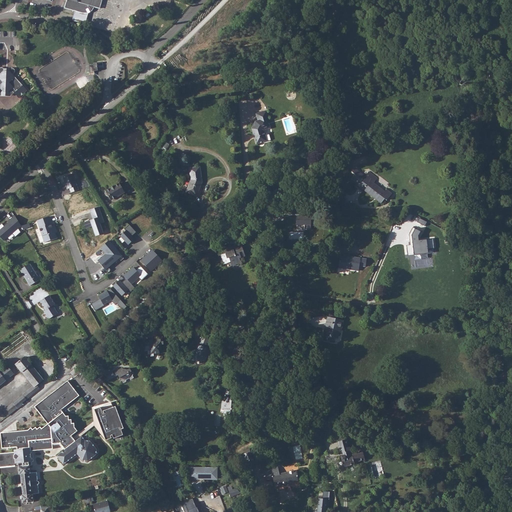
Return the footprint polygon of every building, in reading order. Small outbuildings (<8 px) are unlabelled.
[(64,0),(62,7),(74,11),(75,9),(82,11),(84,6),(86,5),(92,7),(93,7),(98,8),(100,0),(64,0)] [(97,69),(103,68),(103,63),(89,64),(91,75),(94,74),(94,71),(98,71),(97,69)] [(16,71),(14,71),(12,74),(5,73),(4,71),(2,70),(0,71),(0,74),(1,76),(0,77),(0,96),(1,98),(11,100),(14,96),(19,102),(29,93),(16,77),(18,74),(18,72),(16,71)] [(256,144),(267,141),(264,132),(265,130),(270,128),(267,118),(269,118),(267,110),(262,112),(265,118),(258,120),(255,121),(251,128),(253,135),(254,138),(256,144)] [(265,118),(262,112),(256,114),(258,120),(265,118)] [(11,137),(6,141),(10,145),(4,150),(8,156),(19,147),(11,137)] [(186,192),(197,196),(202,182),(200,167),(189,168),(191,180),(186,192)] [(365,176),(355,169),(352,172),(355,175),(352,179),(359,184),(361,181),(362,182),(359,187),(381,204),(384,199),(387,200),(392,193),(387,189),(385,191),(374,183),(378,178),(369,172),(365,176)] [(73,174),(63,177),(67,189),(69,189),(71,193),(79,190),(73,174)] [(125,193),(119,183),(105,191),(105,194),(106,196),(109,197),(111,201),(125,193)] [(99,206),(90,209),(93,219),(90,220),(83,222),(85,228),(92,226),(96,236),(104,233),(101,223),(104,222),(99,206)] [(0,237),(3,241),(21,225),(13,213),(0,223),(0,237)] [(51,215),(37,220),(44,242),(58,238),(51,215)] [(125,230),(120,235),(128,245),(134,239),(132,236),(136,232),(129,225),(125,229),(125,230)] [(420,232),(414,229),(410,235),(412,245),(406,246),(407,257),(427,255),(426,240),(418,241),(418,237),(420,232)] [(122,256),(108,240),(100,247),(106,253),(97,260),(105,270),(122,256)] [(227,252),(221,255),(224,264),(231,262),(232,266),(241,263),(240,258),(246,256),(241,245),(233,247),(232,243),(222,246),(224,250),(226,249),(227,252)] [(152,249),(140,260),(150,271),(162,260),(152,249)] [(211,252),(205,256),(208,262),(214,258),(211,252)] [(339,268),(345,269),(349,270),(358,271),(359,266),(365,267),(366,259),(351,257),(348,257),(347,258),(341,257),(339,268)] [(30,286),(42,279),(39,275),(37,276),(30,264),(20,270),(30,286)] [(141,280),(148,274),(141,265),(136,270),(134,267),(124,276),(132,284),(139,277),(141,280)] [(119,280),(113,286),(122,296),(126,292),(128,294),(134,288),(126,279),(122,283),(119,280)] [(100,299),(91,304),(95,311),(104,306),(104,305),(111,300),(115,304),(116,303),(123,311),(127,307),(110,289),(98,295),(100,299)] [(44,311),(49,319),(58,314),(53,306),(55,304),(49,295),(40,301),(45,309),(44,311)] [(332,318),(327,317),(325,327),(328,327),(325,339),(334,341),(334,338),(338,339),(340,330),(341,331),(344,320),(339,319),(332,318)] [(28,341),(21,332),(0,348),(0,350),(6,358),(28,341)] [(207,345),(209,339),(201,336),(195,354),(194,353),(191,362),(195,363),(196,360),(201,362),(202,361),(205,362),(207,358),(211,360),(213,355),(214,355),(216,352),(213,351),(215,348),(207,345)] [(147,340),(147,346),(149,346),(149,351),(148,351),(148,357),(154,356),(154,354),(159,353),(159,351),(162,350),(162,345),(164,345),(163,339),(147,340)] [(247,351),(239,355),(241,361),(250,357),(247,351)] [(43,380),(24,357),(13,366),(18,374),(19,373),(31,388),(32,390),(35,388),(43,380)] [(5,367),(0,371),(0,370),(0,378),(3,382),(11,376),(5,367)] [(127,370),(122,368),(115,372),(117,376),(118,375),(119,378),(119,380),(122,381),(124,383),(126,382),(126,380),(129,378),(131,379),(134,378),(133,376),(134,372),(132,371),(130,368),(127,370)] [(78,396),(67,381),(34,407),(46,423),(61,413),(58,411),(78,396)] [(234,416),(236,387),(225,385),(224,399),(224,401),(222,401),(221,409),(225,409),(224,415),(234,416)] [(81,394),(86,400),(91,396),(86,391),(81,394)] [(21,397),(11,404),(14,408),(24,400),(21,397)] [(340,404),(337,400),(332,403),(336,408),(340,404)] [(124,426),(116,405),(103,409),(101,405),(94,408),(106,439),(111,437),(110,434),(112,433),(113,436),(124,434),(122,427),(124,426)] [(27,431),(0,432),(0,437),(1,450),(14,448),(14,450),(17,449),(33,451),(53,449),(52,444),(60,443),(64,449),(74,442),(70,436),(76,431),(73,428),(73,423),(70,423),(70,420),(67,420),(68,417),(66,417),(61,413),(46,423),(39,428),(36,430),(35,428),(32,431),(30,428),(27,431)] [(84,441),(81,436),(74,442),(64,449),(56,456),(63,465),(77,455),(83,462),(86,462),(96,455),(96,450),(90,441),(84,441)] [(340,441),(338,442),(340,451),(343,452),(344,455),(341,456),(342,459),(340,460),(340,461),(339,462),(339,463),(340,464),(341,465),(342,464),(342,467),(355,464),(354,463),(365,460),(363,452),(359,453),(358,453),(358,452),(357,452),(356,452),(355,453),(355,454),(350,455),(349,451),(350,450),(349,447),(348,447),(346,440),(345,440),(340,441)] [(244,454),(248,466),(254,464),(251,452),(250,452),(249,448),(243,450),(244,454)] [(34,462),(33,451),(17,449),(14,450),(14,452),(0,453),(0,467),(14,467),(14,464),(18,463),(19,474),(21,474),(23,495),(22,495),(23,503),(34,502),(33,494),(39,493),(36,472),(31,473),(30,466),(32,465),(32,462),(34,462)] [(204,481),(204,479),(195,479),(195,476),(190,476),(190,468),(190,467),(187,467),(183,481),(204,481)] [(274,471),(273,467),(264,469),(267,480),(273,478),(275,487),(298,482),(297,477),(298,475),(296,470),(294,471),(294,470),(289,472),(279,474),(279,470),(274,471)] [(217,468),(190,468),(190,476),(195,476),(195,479),(204,479),(217,479),(217,468)] [(231,486),(227,487),(231,497),(241,493),(236,488),(232,489),(231,486)] [(191,499),(182,503),(183,507),(183,511),(202,511),(203,511),(198,510),(193,502),(192,503),(191,499)] [(109,511),(110,511),(108,501),(93,505),(95,511),(109,511)]
